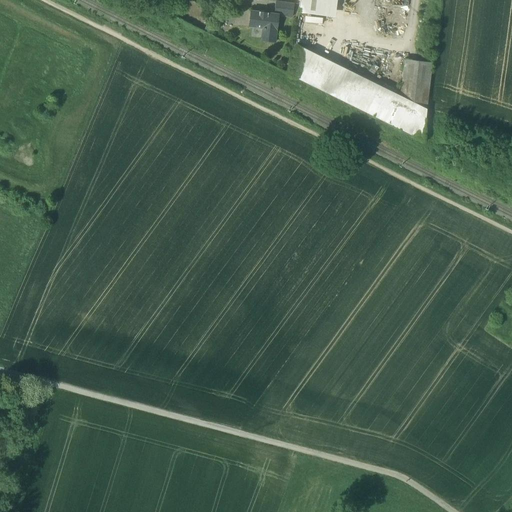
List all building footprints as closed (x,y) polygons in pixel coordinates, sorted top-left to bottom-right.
[(326,0),(300,0),(298,13),(325,16),(326,0)] [(294,3),(276,1),(273,15),(277,15),(277,16),(292,17),(294,3)] [(405,30),(408,9),(393,7),(390,28),(405,30)] [(273,15),(249,12),(248,14),(249,14),(247,25),(247,27),(261,29),(259,42),(260,42),(260,41),(264,42),(265,42),(267,42),(267,43),(268,43),(268,42),(272,43),(273,43),(275,31),(275,29),(276,17),(277,17),(277,16),(277,15),(273,15)] [(426,120),(293,54),(290,75),(423,141),(426,120)] [(431,63),(404,59),(400,95),(426,105),(431,63)]
